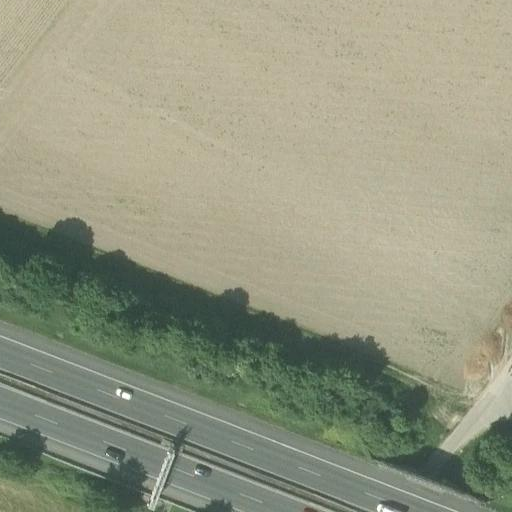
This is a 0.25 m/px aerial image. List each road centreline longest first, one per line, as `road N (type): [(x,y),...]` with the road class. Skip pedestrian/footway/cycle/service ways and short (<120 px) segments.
road 1 (motorway): [(416,511),(0,351)]
road 2 (motorway): [(0,402),(284,511)]
road 3 (track): [(398,511),(482,410)]
